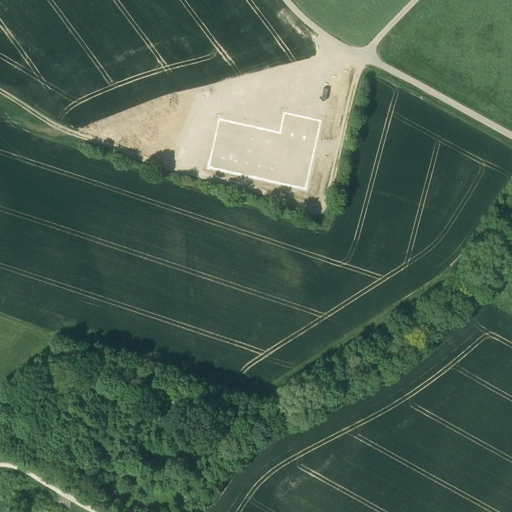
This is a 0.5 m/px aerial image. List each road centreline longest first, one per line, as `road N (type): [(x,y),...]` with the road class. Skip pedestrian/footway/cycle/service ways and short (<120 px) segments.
road 1 (track): [(415,0),(371,49),(325,217),(57,134),(0,93)]
road 2 (track): [(511,137),(331,42),(288,0)]
